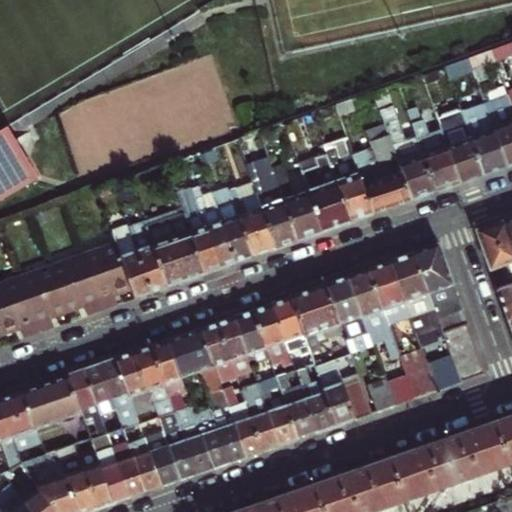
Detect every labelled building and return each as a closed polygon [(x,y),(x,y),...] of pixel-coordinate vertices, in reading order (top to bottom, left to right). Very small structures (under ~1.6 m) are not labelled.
[(468,61),(473,73),(495,66),(491,53),(468,61)] [(468,61),(443,70),(447,82),(473,73),(468,61)] [(372,96),(383,125),(412,204),(424,200),(436,196),(416,140),(404,144),(384,91),(372,96)] [(511,113),(507,98),(484,106),(506,171),(511,168),(511,113)] [(429,102),(439,129),(460,187),(471,183),(481,180),(458,115),(455,107),(440,112),(436,99),(429,102)] [(335,108),(338,118),(353,113),(349,103),(335,108)] [(484,106),(458,115),(481,180),(494,175),(506,171),(484,106)] [(460,187),(439,129),(432,132),(433,137),(427,139),(421,124),(418,125),(413,111),(406,114),(416,140),(436,196),(448,192),(460,187)] [(412,204),(383,125),(364,132),(371,151),(352,158),(374,218),(392,211),(412,204)] [(0,136),(0,159),(20,148),(10,131),(0,136)] [(323,150),(326,158),(350,226),(362,222),(374,218),(352,158),(346,141),(323,150)] [(0,204),(39,182),(20,148),(0,159),(0,204)] [(303,182),(307,195),(321,236),(335,231),(350,226),(326,158),(315,162),(320,176),(303,182)] [(244,167),(251,185),(274,252),(285,249),(296,245),(271,173),(267,159),(244,167)] [(282,170),(271,173),(296,245),(309,241),(321,236),(307,195),(292,200),(282,170)] [(251,185),(227,193),(251,261),(262,257),(274,252),(251,185)] [(251,261),(227,193),(226,188),(211,193),(212,196),(236,266),(244,263),(251,261)] [(199,189),(191,192),(219,272),(228,269),(236,266),(212,196),(203,200),(199,189)] [(179,208),(181,211),(205,277),(213,274),(219,272),(191,192),(186,194),(190,205),(179,208)] [(181,211),(143,224),(167,290),(185,284),(205,277),(181,211)] [(476,233),(496,292),(511,286),(511,245),(504,223),(491,228),(476,233)] [(143,224),(129,229),(152,295),(159,293),(167,290),(143,224)] [(112,232),(117,247),(133,291),(136,301),(145,298),(152,295),(129,229),(128,227),(112,232)] [(117,247),(84,259),(104,312),(119,307),(115,297),(122,294),(133,291),(117,247)] [(428,252),(414,257),(429,296),(447,289),(450,297),(456,294),(440,248),(428,252)] [(400,261),(390,265),(409,318),(420,350),(435,392),(460,383),(442,336),(437,321),(431,303),(429,296),(414,257),(400,261)] [(66,265),(51,270),(68,313),(77,309),(82,308),(84,307),(88,318),(104,312),(84,259),(66,265)] [(388,325),(409,318),(390,265),(381,268),(370,272),(388,325)] [(51,270),(16,283),(37,336),(53,330),(49,319),(57,316),(68,313),(51,270)] [(358,276),(348,279),(362,318),(367,334),(369,333),(373,345),(384,342),(390,360),(399,357),(388,325),(370,272),(358,276)] [(367,334),(362,318),(348,279),(335,284),(325,288),(340,332),(342,335),(349,357),(374,348),(373,345),(369,333),(367,334)] [(16,283),(0,288),(0,330),(2,335),(11,332),(17,330),(21,342),(37,336),(16,283)] [(499,301),(502,308),(511,304),(511,286),(496,292),(499,301)] [(319,348),(316,340),(340,332),(325,288),(308,294),(291,300),(309,351),(319,348)] [(431,303),(450,297),(447,289),(429,296),(431,303)] [(450,297),(431,303),(437,321),(442,336),(468,328),(465,320),(462,312),(456,294),(450,297)] [(299,354),(309,351),(291,300),(282,303),(272,306),(287,350),(297,347),(299,354)] [(511,304),(502,308),(504,314),(507,323),(511,321),(511,304)] [(261,310),(253,313),(269,360),(272,366),(282,363),(283,368),(292,365),(287,350),(272,306),(261,310)] [(234,319),(252,366),(269,360),(253,313),(243,316),(234,319)] [(225,322),(217,325),(236,379),(254,373),(252,366),(234,319),(225,322)] [(236,379),(217,325),(210,328),(201,331),(220,386),(236,380),(236,379)] [(468,328),(442,336),(460,383),(483,375),(474,349),(468,328)] [(220,386),(201,331),(183,337),(167,343),(180,379),(200,372),(207,392),(214,389),(219,400),(224,398),(222,392),(220,386)] [(180,379),(167,343),(159,346),(149,349),(162,385),(180,379)] [(133,355),(153,410),(156,419),(172,414),(164,393),(162,385),(149,349),(140,352),(133,355)] [(420,350),(399,357),(406,379),(413,399),(435,392),(420,350)] [(134,416),(153,410),(133,355),(124,358),(115,361),(130,405),(134,416)] [(114,411),(130,405),(115,361),(107,364),(98,367),(114,411)] [(352,421),(370,415),(357,380),(341,386),(333,362),(315,369),(323,394),(335,427),(352,421)] [(99,416),(114,411),(98,367),(93,369),(84,372),(99,414),(99,416)] [(99,414),(84,372),(76,374),(68,377),(82,415),(83,420),(99,414)] [(286,407),(298,439),(308,436),(316,433),(304,400),(302,392),(300,387),(290,390),(285,374),(276,377),(280,389),(286,407)] [(82,415),(68,377),(55,382),(43,386),(55,424),(61,422),(82,415)] [(258,385),(259,389),(264,388),(266,394),(280,389),(276,377),(258,383),(258,385)] [(162,385),(164,393),(182,387),(180,379),(162,385)] [(395,406),(413,399),(406,379),(387,385),(388,386),(395,406)] [(66,437),(61,422),(55,424),(43,386),(32,390),(19,394),(32,433),(36,432),(40,444),(40,445),(66,437)] [(370,392),(377,412),(395,406),(388,386),(370,392)] [(242,397),(262,452),(269,450),(279,446),(265,404),(259,389),(255,391),(253,387),(240,392),(242,397)] [(222,392),(224,398),(225,402),(233,425),(244,458),(253,455),(262,452),(242,397),(239,398),(242,407),(236,409),(229,390),(222,392)] [(302,392),(304,400),(316,433),(325,430),(335,427),(323,394),(310,398),(307,390),(302,392)] [(1,401),(17,454),(19,459),(20,463),(29,460),(25,449),(40,444),(36,432),(32,433),(19,394),(10,398),(1,401)] [(190,408),(196,406),(193,399),(188,402),(190,408)] [(0,401),(0,459),(17,454),(1,401),(0,401)] [(265,404),(279,446),(289,443),(298,439),(286,407),(273,412),(269,402),(265,404)] [(130,405),(114,411),(121,430),(138,425),(134,416),(130,405)] [(196,406),(190,408),(192,415),(198,412),(196,406)] [(211,470),(200,437),(192,415),(190,408),(184,410),(172,414),(194,476),(203,473),(211,470)] [(121,430),(114,411),(99,416),(104,430),(106,435),(121,430)] [(186,479),(194,476),(172,414),(156,419),(158,424),(161,432),(178,481),(186,479)] [(376,511),(511,465),(511,419),(338,479),(349,511),(376,511)] [(124,439),(141,433),(138,425),(121,430),(124,439)] [(244,458),(233,425),(217,431),(229,464),(238,461),(244,458)] [(89,436),(91,440),(102,437),(106,435),(104,430),(89,436)] [(229,464),(217,431),(200,437),(211,470),(220,467),(229,464)] [(170,484),(178,481),(161,432),(142,438),(143,440),(160,488),(170,484)] [(102,437),(91,440),(93,446),(104,442),(102,437)] [(160,488),(143,440),(127,446),(132,461),(144,494),(153,490),(160,488)] [(73,446),(75,452),(82,449),(80,444),(73,446)] [(132,461),(117,466),(129,499),(136,496),(144,494),(132,461)] [(113,504),(102,471),(99,466),(82,472),(95,510),(103,508),(113,504)] [(129,499),(117,466),(102,471),(113,504),(120,502),(129,499)] [(90,511),(95,510),(82,472),(67,477),(65,478),(77,511),(90,511)] [(77,511),(65,478),(36,488),(38,491),(54,511),(77,511)] [(240,511),(349,511),(338,479),(256,507),(240,511)] [(54,511),(38,491),(23,503),(29,511),(54,511)] [(29,511),(23,503),(11,511),(29,511)]
